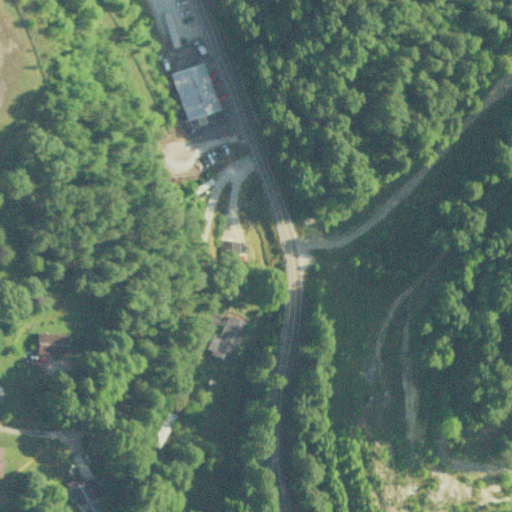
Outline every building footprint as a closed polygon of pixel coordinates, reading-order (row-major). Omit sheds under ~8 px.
[(165,72),(181,119),(213,108),(197,62),(165,72)] [(216,259),(233,261),(235,241),(218,239),(216,259)] [(242,322),(225,314),(216,335),(210,332),(202,351),(225,361),(242,322)] [(64,333),(33,332),(32,353),(63,354),(64,333)] [(77,511),(96,511),(98,511),(92,500),(100,495),(90,476),(81,481),(76,473),(61,482),(77,511)]
